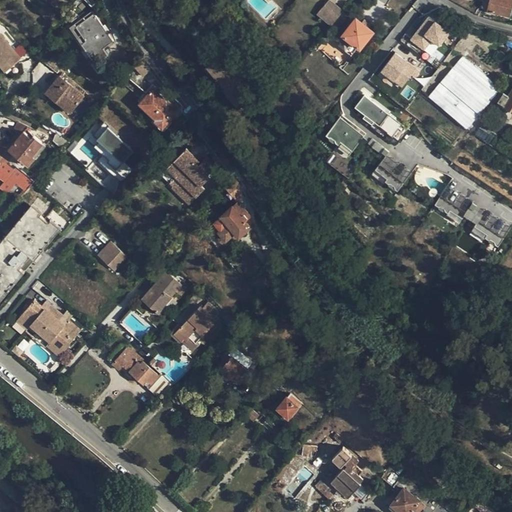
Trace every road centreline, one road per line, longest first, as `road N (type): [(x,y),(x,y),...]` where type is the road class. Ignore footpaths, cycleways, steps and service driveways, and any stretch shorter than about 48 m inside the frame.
road 1 (residential): [(121,0),(154,60),(214,119),(300,268),(386,375)]
road 2 (residential): [(0,361),(78,422),(170,511)]
road 3 (unknown): [(111,456),(233,330)]
road 4 (residential): [(0,312),(89,214)]
